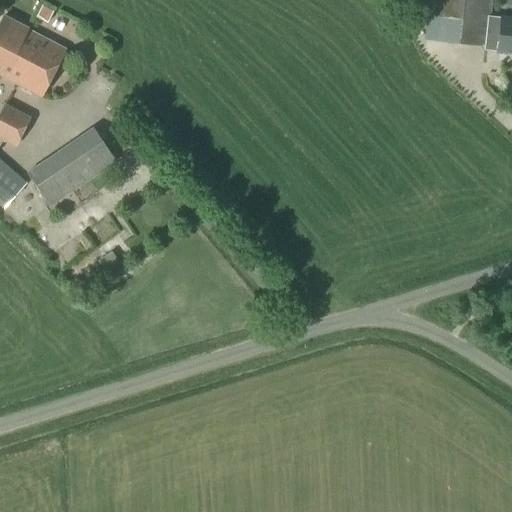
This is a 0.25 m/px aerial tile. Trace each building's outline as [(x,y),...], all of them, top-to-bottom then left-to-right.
[(511,54),(511,19),(502,18),(502,12),(491,12),(492,0),(428,0),(426,17),(446,19),(444,42),(498,47),(498,53),(511,54)] [(42,5),(35,18),(47,24),(54,12),(42,5)] [(0,76),(40,96),(64,49),(27,30),(27,29),(4,17),(0,25),(0,76)] [(0,140),(15,149),(30,118),(4,104),(0,111),(0,140)] [(48,208),(115,162),(93,128),(53,155),(25,174),(48,208)] [(0,205),(3,209),(25,183),(0,161),(0,205)] [(119,250),(107,259),(116,272),(128,263),(119,250)]
